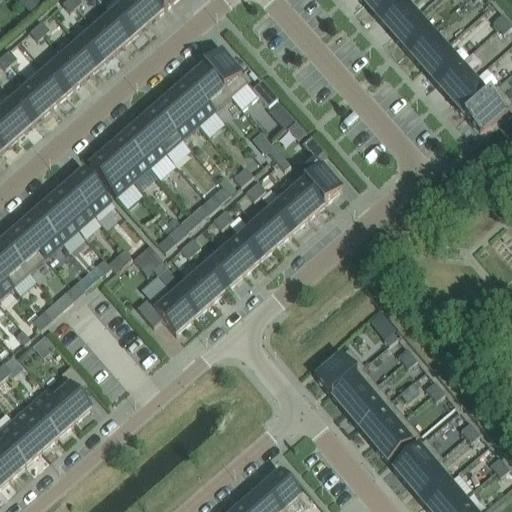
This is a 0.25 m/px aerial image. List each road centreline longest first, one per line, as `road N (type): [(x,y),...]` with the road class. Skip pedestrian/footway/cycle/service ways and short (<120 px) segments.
road 1 (residential): [(237,335),(396,199),(412,171),(401,147),(270,0)]
road 2 (residential): [(0,198),(228,0)]
road 3 (residential): [(237,335),(33,511)]
road 4 (residential): [(186,511),(301,411)]
road 5 (residential): [(386,511),(301,411)]
